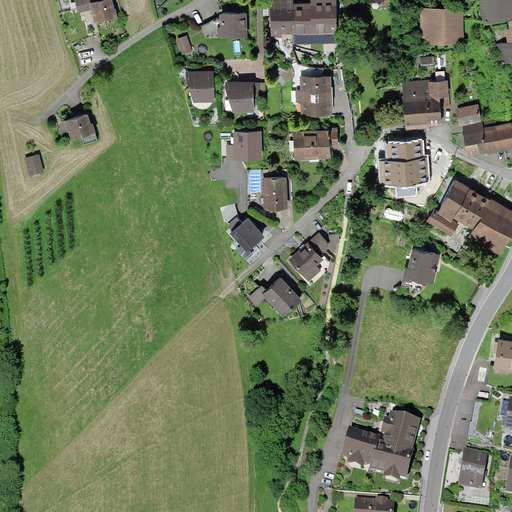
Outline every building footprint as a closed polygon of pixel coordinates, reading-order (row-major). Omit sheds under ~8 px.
[(74,0),(77,13),(91,10),(94,23),(118,18),(116,9),(114,9),(112,0),(74,0)] [(270,0),(271,38),(292,37),(292,26),(294,26),(294,4),(293,0),(270,0)] [(310,0),(311,4),(294,4),(294,26),(292,26),(292,37),(292,44),(338,43),(337,0),(310,0)] [(511,0),(478,0),(483,26),(505,23),(504,18),(511,16),(511,0)] [(463,8),(420,8),(420,44),(464,44),(463,8)] [(217,27),(218,39),(247,38),(247,13),(220,14),(220,27),(217,27)] [(511,20),(508,21),(509,29),(506,29),(507,43),(494,44),(496,64),(511,62),(511,20)] [(177,38),(182,55),(192,52),(187,35),(177,38)] [(420,57),(421,66),(433,65),(433,63),(435,63),(434,56),(420,57)] [(214,72),(186,71),(186,79),(194,103),(215,103),(214,72)] [(436,71),(436,81),(445,80),(445,71),(436,71)] [(331,76),(300,76),(300,89),(296,90),(296,102),(301,102),(301,115),(331,115),(331,76)] [(428,79),(402,82),(406,130),(428,128),(428,126),(442,125),(441,108),(450,107),(448,80),(445,80),(436,81),(429,82),(428,79)] [(254,82),(225,82),(225,89),(233,113),(254,113),(254,99),(254,83),(254,82)] [(266,83),(254,83),(254,99),(266,98),(266,83)] [(478,103),(455,108),(459,126),(462,125),(482,121),(478,103)] [(88,114),(65,121),(71,141),(96,133),(93,123),(91,124),(88,114)] [(483,121),(482,121),(462,125),(468,156),(487,153),(487,154),(511,149),(511,125),(511,122),(483,127),(483,121)] [(328,130),(293,131),(295,160),(331,159),(330,154),(332,154),(332,147),(339,147),(337,127),(328,128),(328,130)] [(262,132),(233,132),(233,145),(226,145),(226,159),(234,159),(234,161),(262,160),(262,132)] [(424,140),(386,142),(386,159),(378,159),(380,186),(430,183),(428,155),(425,155),(424,140)] [(39,154),(25,158),(30,176),(44,172),(39,154)] [(287,177),(263,178),(264,209),(288,209),(287,177)] [(470,188),(456,180),(438,211),(434,208),(426,222),(452,237),(460,223),(473,230),(468,239),(499,256),(511,233),(511,210),(491,199),(490,200),(470,188)] [(232,232),(242,224),(236,217),(227,225),(232,232)] [(265,237),(248,218),(242,224),(232,232),(230,234),(241,246),(247,253),(250,250),(265,237)] [(319,233),(308,242),(321,258),(324,255),(329,245),(319,233)] [(329,234),(329,243),(340,243),(339,234),(329,234)] [(321,258),(308,242),(288,259),(308,282),(321,271),(317,266),(323,260),(321,258)] [(247,253),(241,246),(237,249),(246,260),(253,254),(250,250),(247,253)] [(440,254),(412,249),(408,268),(405,267),(402,281),(412,283),(412,281),(434,285),(440,254)] [(302,301),(281,278),(267,291),(262,295),(265,298),(283,318),(302,301)] [(267,291),(262,285),(248,298),(256,307),(265,298),(262,295),(267,291)] [(511,340),(499,339),(498,342),(496,354),(493,369),(511,371),(511,340)] [(511,396),(510,396),(509,401),(502,400),(500,415),(503,416),(506,416),(505,425),(505,427),(511,428),(511,396)] [(483,401),(475,400),(472,421),(470,421),(467,436),(474,438),(476,430),(480,407),(482,405),(483,401)] [(356,408),(354,414),(363,417),(364,411),(356,408)] [(380,434),(349,425),(341,455),(348,457),(347,461),(364,466),(365,462),(370,463),(369,467),(384,471),(383,475),(399,479),(400,475),(407,477),(415,447),(413,447),(421,418),(391,410),(389,417),(385,416),(380,434)] [(488,451),(464,447),(458,484),(482,488),(484,477),(485,470),(488,451)] [(376,498),(355,497),(354,511),(393,511),(395,500),(388,499),(388,497),(376,496),(376,498)]
